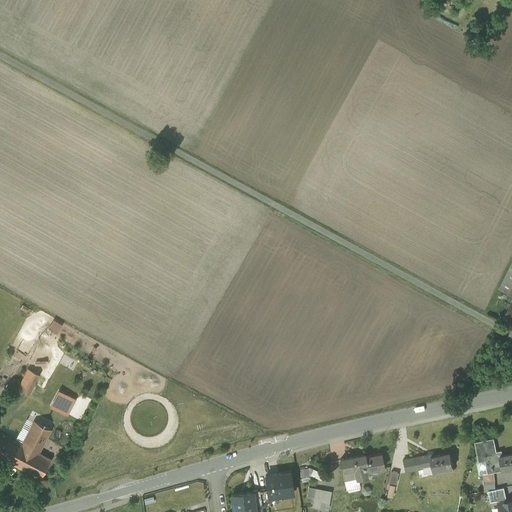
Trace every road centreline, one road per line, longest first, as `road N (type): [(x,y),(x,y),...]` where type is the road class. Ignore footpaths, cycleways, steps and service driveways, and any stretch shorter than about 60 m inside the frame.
road 1 (unclassified): [(511,336),(0,55)]
road 2 (tertiary): [(511,392),(213,466)]
road 3 (tertiary): [(213,466),(53,511)]
